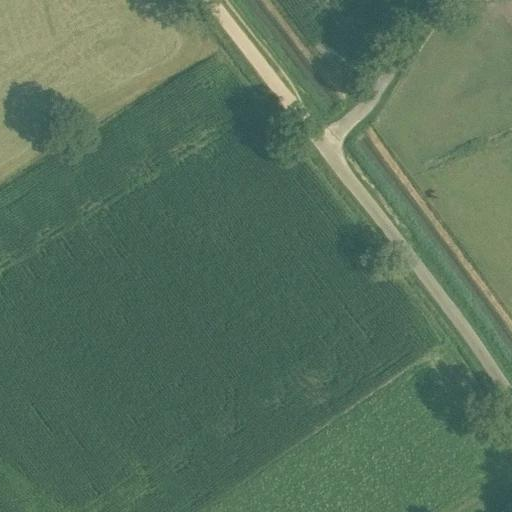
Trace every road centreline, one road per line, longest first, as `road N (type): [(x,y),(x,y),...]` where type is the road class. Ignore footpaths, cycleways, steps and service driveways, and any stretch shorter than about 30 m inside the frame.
road 1 (unclassified): [(511,401),(319,140)]
road 2 (track): [(210,0),(319,140)]
